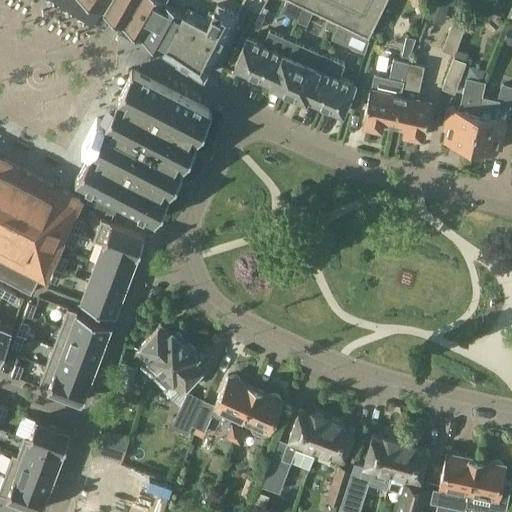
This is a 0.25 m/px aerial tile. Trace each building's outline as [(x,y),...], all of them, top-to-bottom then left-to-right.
[(7,0),(41,30),(47,23),(21,0),(7,0)] [(90,0),(197,74),(206,80),(206,78),(245,6),(252,10),(261,15),(268,0),(274,0),(366,45),(388,0),(90,0)] [(253,10),(246,25),(256,30),(264,14),(262,13),(258,11),(254,9),(253,10)] [(443,44),(441,50),(453,54),(455,49),(464,26),(452,21),(443,44)] [(511,22),(508,21),(502,41),(511,44),(511,22)] [(338,25),(332,37),(346,44),(352,31),(338,25)] [(246,34),(232,65),(343,113),(356,82),(339,75),(345,62),(269,29),(263,41),(246,34)] [(405,36),(401,56),(409,58),(416,39),(405,36)] [(373,76),(362,117),(364,118),(363,122),(380,125),(381,121),(392,124),(405,70),(408,61),(392,57),(387,79),(373,76)] [(455,90),(466,63),(452,58),(442,85),(455,90)] [(405,70),(392,124),(404,127),(403,130),(420,134),(421,131),(423,132),(430,102),(416,99),(424,64),(408,61),(405,70)] [(126,70),(71,174),(107,194),(120,200),(151,217),(206,111),(126,70)] [(448,106),(441,135),(445,136),(444,140),(469,145),(477,113),(481,96),(481,94),(484,81),(466,77),(459,109),(448,106)] [(477,113),(469,145),(493,151),(494,147),(500,149),(507,120),(504,119),(506,110),(511,111),(511,87),(501,85),(497,97),(481,94),(481,96),(477,113)] [(0,159),(0,277),(30,293),(40,274),(45,276),(78,200),(0,159)] [(107,194),(100,207),(115,213),(120,200),(107,194)] [(101,219),(93,239),(103,243),(137,256),(145,236),(101,219)] [(84,224),(77,221),(73,231),(79,234),(84,224)] [(79,234),(73,231),(68,241),(75,244),(79,234)] [(103,243),(96,262),(130,275),(137,256),(103,243)] [(67,261),(61,258),(56,268),(63,271),(67,261)] [(96,262),(89,281),(123,294),(130,275),(96,262)] [(63,271),(56,268),(51,278),(58,281),(63,271)] [(89,281),(81,301),(115,314),(123,294),(89,281)] [(6,288),(2,294),(12,300),(16,293),(6,288)] [(35,306),(29,304),(25,314),(31,317),(35,306)] [(68,308),(60,328),(104,344),(111,324),(68,308)] [(0,319),(0,362),(14,325),(0,319)] [(28,325),(21,323),(17,333),(24,336),(28,325)] [(161,323),(138,348),(147,357),(141,363),(153,375),(159,368),(185,342),(172,329),(170,331),(161,323)] [(60,328),(53,347),(97,363),(104,344),(60,328)] [(24,336),(17,333),(13,344),(20,346),(24,336)] [(159,368),(153,375),(166,387),(173,381),(182,389),(205,365),(196,356),(198,354),(185,342),(159,368)] [(53,347),(46,366),(89,382),(97,363),(53,347)] [(15,364),(10,375),(18,378),(22,367),(15,364)] [(138,368),(125,364),(121,376),(133,382),(138,368)] [(46,366),(38,386),(82,402),(89,382),(46,366)] [(216,405),(212,413),(224,419),(228,412),(241,418),(255,388),(239,381),(240,378),(238,376),(236,375),(233,375),(231,377),(227,376),(214,404),(216,405)] [(255,388),(241,418),(251,422),(250,427),(253,431),(260,434),(265,433),(267,430),(269,431),(282,401),(255,388)] [(191,424),(203,400),(187,392),(175,416),(191,424)] [(203,400),(191,424),(204,430),(212,413),(216,405),(214,404),(203,399),(203,400)] [(316,451),(328,417),(313,412),(312,414),(300,409),(288,441),(279,437),(273,451),(276,452),(265,484),(279,490),(289,461),(310,468),(316,451)] [(328,417),(316,451),(343,461),(355,430),(344,426),(344,423),(328,417)] [(36,419),(28,439),(63,452),(70,432),(36,419)] [(232,439),(238,426),(230,423),(225,436),(232,439)] [(238,426),(232,439),(240,442),(245,429),(238,426)] [(340,503),(336,511),(358,511),(368,483),(386,488),(399,440),(385,435),(384,437),(372,434),(363,465),(353,462),(351,469),(350,473),(344,489),(342,497),(341,499),(340,503)] [(23,437),(15,456),(55,471),(63,452),(28,439),(23,437)] [(399,440),(386,488),(401,492),(394,511),(419,511),(428,483),(420,481),(429,449),(417,446),(418,445),(399,440)] [(124,449),(102,442),(98,454),(120,461),(124,449)] [(431,489),(428,502),(464,510),(475,459),(459,456),(447,453),(446,453),(439,484),(438,490),(431,489)] [(12,455),(4,474),(48,490),(55,471),(15,456),(12,455)] [(464,510),(463,511),(493,511),(494,508),(496,509),(497,504),(504,506),(510,482),(500,480),(504,466),(475,459),(464,510)] [(344,489),(350,473),(351,469),(337,464),(326,499),(340,503),(341,499),(344,489)] [(4,474),(0,485),(0,494),(41,510),(48,490),(4,474)] [(153,507),(165,497),(158,488),(146,499),(153,507)]
